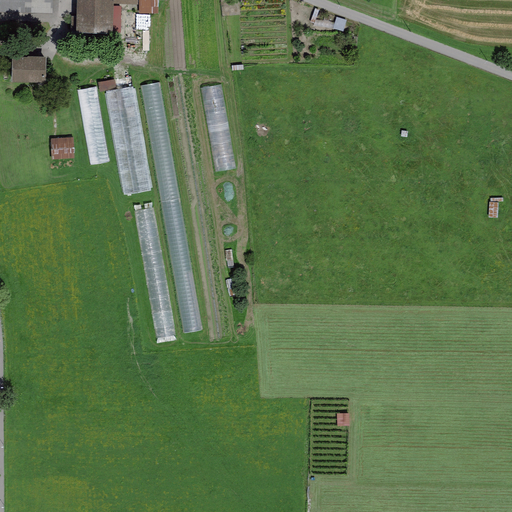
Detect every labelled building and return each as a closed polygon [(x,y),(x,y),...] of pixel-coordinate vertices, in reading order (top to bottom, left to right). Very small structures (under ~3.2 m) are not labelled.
[(0,0),(0,13),(57,16),(57,0),(0,0)] [(137,0),(76,0),(76,17),(71,17),(70,34),(112,36),(113,6),(137,7),(137,0)] [(48,58),(14,57),(13,82),(48,82),(48,58)] [(117,79),(101,81),(102,89),(118,86),(117,79)] [(182,208),(162,81),(145,84),(164,211),(182,208)] [(225,83),(204,86),(216,170),(237,167),(225,83)] [(150,189),(137,85),(110,89),(123,193),(150,189)] [(98,86),(80,89),(92,164),(111,161),(98,86)] [(77,158),(76,136),(53,137),(54,159),(77,158)] [(138,209),(157,337),(175,335),(156,206),(138,209)] [(181,251),(173,253),(185,332),(202,329),(193,271),(182,273),(180,263),(183,263),(181,251)] [(351,412),(339,412),(339,425),(352,425),(351,412)]
